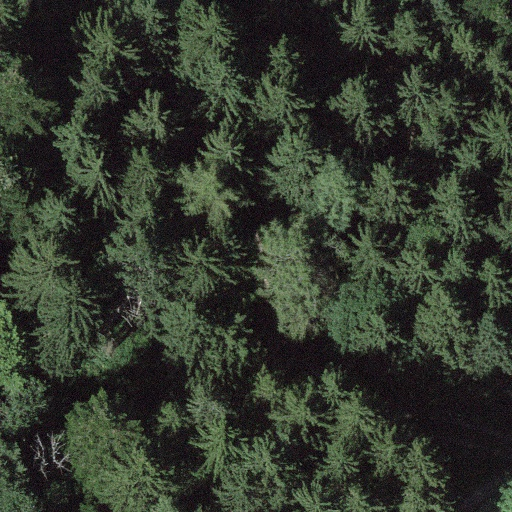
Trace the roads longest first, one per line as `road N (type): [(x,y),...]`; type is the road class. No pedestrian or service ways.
road 1 (track): [(511,453),(333,411),(0,456)]
road 2 (track): [(209,0),(243,55),(333,411)]
